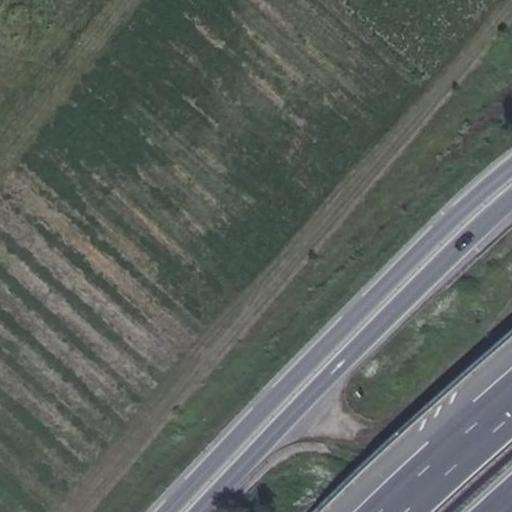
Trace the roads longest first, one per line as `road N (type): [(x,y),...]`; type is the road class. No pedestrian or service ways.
road 1 (motorway): [(511,171),(172,511)]
road 2 (motorway): [(203,511),(511,201)]
road 3 (motorway): [(511,410),(398,511)]
